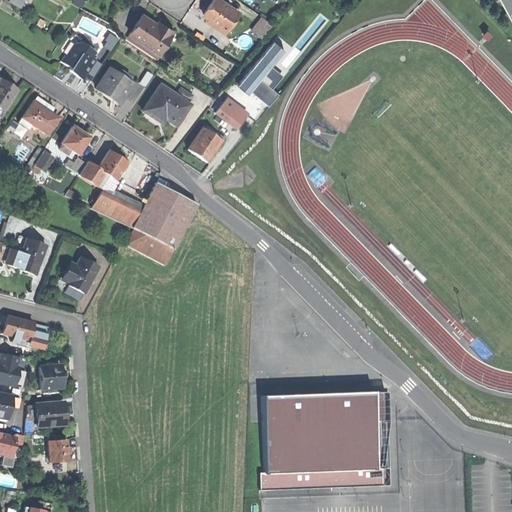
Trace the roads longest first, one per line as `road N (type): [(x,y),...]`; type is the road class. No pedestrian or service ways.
road 1 (residential): [(511,452),(469,442),(175,171),(0,53)]
road 2 (residential): [(88,511),(75,336),(52,317),(0,306)]
